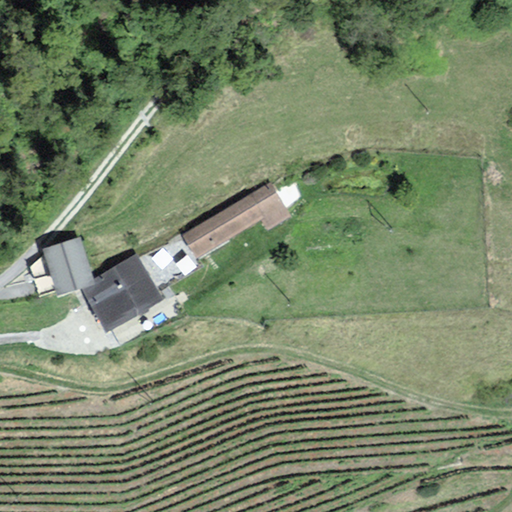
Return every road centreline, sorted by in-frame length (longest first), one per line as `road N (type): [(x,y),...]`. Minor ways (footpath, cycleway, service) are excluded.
road 1 (track): [(511,420),(432,408),(281,354),(245,352),(103,391),(0,371)]
road 2 (track): [(28,257),(139,123),(209,0)]
road 3 (track): [(161,311),(94,342),(0,339)]
